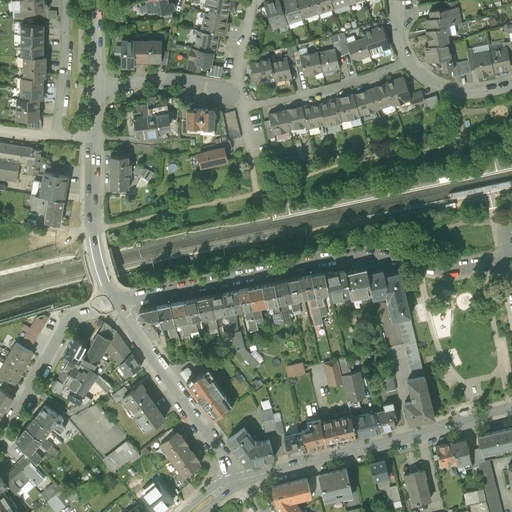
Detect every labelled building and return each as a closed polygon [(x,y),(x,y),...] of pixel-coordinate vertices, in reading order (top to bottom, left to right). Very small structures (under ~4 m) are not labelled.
[(44,10),(43,0),(30,0),(24,1),(20,1),(21,12),(44,10)] [(159,14),(171,12),(174,9),(173,5),(170,3),(169,3),(168,0),(151,0),(149,0),(146,1),(148,14),(156,13),(159,14)] [(205,13),(205,14),(226,17),(228,6),(232,7),(233,0),(206,0),(206,7),(205,13)] [(275,27),(287,23),(279,0),(272,0),(264,3),(265,6),(268,18),(270,21),(273,20),(275,27)] [(279,0),(287,23),(302,18),(296,0),(279,0)] [(296,0),(302,18),(318,12),(313,0),(296,0)] [(313,0),(318,12),(333,7),(330,0),(313,0)] [(268,18),(265,6),(259,8),(263,19),(268,18)] [(427,26),(427,30),(446,26),(454,24),(459,24),(457,16),(459,15),(457,8),(455,8),(449,9),(442,11),(439,11),(438,10),(429,11),(431,18),(425,19),(427,26)] [(44,12),(44,10),(21,12),(14,13),(15,18),(28,18),(40,18),(55,19),(54,12),(44,12)] [(204,22),(202,32),(218,35),(226,36),(227,29),(224,28),(226,17),(205,14),(204,22)] [(497,24),(495,18),(488,21),(489,25),(492,24),(493,26),(497,24)] [(379,20),(362,27),(364,32),(381,26),(379,20)] [(446,26),(448,36),(456,34),(454,24),(446,26)] [(22,25),(21,35),(43,35),(43,25),(40,25),(28,25),(22,25)] [(362,33),(364,39),(370,55),(388,49),(385,40),(386,38),(384,34),(383,35),(380,28),(382,27),(381,26),(364,32),(362,33)] [(426,30),(429,46),(447,42),(449,42),(448,36),(446,26),(427,30),(426,30)] [(197,31),(194,50),(213,53),(215,53),(218,35),(202,32),(197,31)] [(332,37),(335,50),(336,55),(349,50),(347,45),(348,44),(344,33),(332,37)] [(21,35),(21,46),(43,46),(43,35),(21,35)] [(358,60),(370,55),(364,39),(348,44),(347,45),(349,50),(351,57),(358,60)] [(134,67),(134,62),(134,41),(122,41),(122,47),(122,58),(122,67),(134,67)] [(140,62),(148,62),(148,41),(134,41),(134,62),(140,62)] [(161,41),(148,41),(148,62),(160,63),(161,52),(161,41)] [(443,72),(452,70),(453,70),(451,64),(450,57),(447,42),(429,46),(424,47),(428,62),(443,72)] [(511,58),(511,50),(510,42),(503,43),(505,49),(508,59),(511,58)] [(505,49),(503,43),(488,46),(489,52),(505,49)] [(489,52),(488,46),(488,45),(473,48),(473,51),(474,55),(489,52)] [(21,56),(24,56),(43,57),(43,46),(21,46),(21,56)] [(299,49),(299,51),(300,56),(308,54),(307,47),(299,49)] [(190,59),(189,63),(201,65),(211,67),(211,65),(213,53),(194,50),(191,49),(191,52),(190,52),(189,59),(190,59)] [(505,49),(489,52),(494,73),(510,70),(508,59),(505,49)] [(335,50),(318,54),(322,72),(340,68),(336,55),(335,50)] [(284,55),(285,58),(286,58),(288,68),(302,65),(300,56),(299,51),(297,51),(293,53),(288,54),(284,55)] [(470,71),(476,70),(473,55),(474,55),(473,51),(467,53),(468,61),(470,71)] [(169,53),(161,52),(160,63),(160,64),(167,64),(169,53)] [(269,58),(268,52),(257,55),(258,61),(269,58)] [(305,76),(322,72),(318,54),(317,52),(308,54),(300,56),(302,65),(305,76)] [(494,74),(494,73),(489,52),(474,55),(473,55),(476,70),(478,77),(494,74)] [(24,56),(24,67),(45,67),(45,57),(43,57),(24,56)] [(250,62),(252,74),(250,85),(256,86),(257,82),(263,81),(264,84),(268,83),(275,81),(270,62),(269,58),(258,61),(250,62)] [(285,58),(270,62),(275,81),(291,78),(288,68),(286,58),(285,58)] [(471,74),(470,71),(468,61),(451,64),(453,70),(452,70),(453,77),(471,74)] [(200,71),(201,65),(189,63),(188,69),(200,71)] [(211,65),(211,67),(209,78),(220,79),(222,68),(211,65)] [(23,67),(23,78),(43,78),(45,78),(45,67),(24,67),(23,67)] [(20,88),(21,88),(42,88),(43,88),(43,78),(23,78),(21,77),(20,88)] [(394,106),(410,100),(409,96),(408,93),(409,91),(407,86),(405,85),(402,78),(386,84),(393,104),(394,106)] [(256,86),(250,85),(249,87),(261,89),(269,87),(268,83),(264,84),(263,81),(257,82),(256,86)] [(386,84),(369,89),(377,110),(393,104),(386,84)] [(21,88),(21,99),(38,99),(42,99),(42,88),(21,88)] [(359,116),(377,110),(369,89),(353,95),(359,116)] [(411,105),(423,100),(420,92),(409,96),(410,100),(411,105)] [(362,125),(359,116),(353,95),(336,99),(341,122),(350,120),(351,127),(362,125)] [(436,96),(423,100),(427,111),(439,108),(436,96)] [(17,99),(17,109),(38,109),(38,99),(21,99),(17,99)] [(330,102),(319,105),(324,125),(325,127),(342,123),(341,122),(336,99),(329,100),(330,102)] [(128,110),(126,102),(114,106),(117,114),(128,110)] [(307,129),(324,125),(319,105),(309,107),(308,105),(302,107),(307,126),(307,129)] [(148,109),(149,115),(156,114),(156,116),(167,114),(167,106),(148,109)] [(142,111),(143,117),(147,116),(149,116),(149,115),(148,109),(147,107),(137,108),(137,112),(142,111)] [(302,107),(285,111),(290,130),(307,126),(302,107)] [(39,109),(38,109),(17,109),(17,120),(28,120),(38,120),(39,109)] [(186,134),(200,135),(201,109),(194,109),(194,111),(187,111),(186,134)] [(208,110),(201,109),(200,135),(214,135),(215,111),(208,111),(208,110)] [(268,115),(269,121),(273,136),(290,132),(290,130),(285,111),(268,115)] [(224,114),(230,141),(241,139),(235,112),(224,114)] [(160,136),(160,135),(156,116),(156,114),(149,115),(149,116),(147,116),(149,127),(142,128),(144,138),(160,136)] [(167,114),(156,116),(160,135),(169,127),(167,114)] [(136,139),(144,138),(142,128),(149,127),(147,116),(143,117),(141,117),(133,118),(136,139)] [(41,121),(38,120),(28,120),(28,128),(41,130),(41,121)] [(341,122),(342,123),(343,129),(351,127),(350,120),(341,122)] [(274,139),(273,136),(269,121),(264,122),(268,140),(274,139)] [(223,153),(232,150),(229,141),(214,145),(215,151),(222,149),(223,153)] [(0,176),(17,179),(20,161),(22,147),(0,143),(0,176)] [(41,150),(22,147),(20,161),(27,162),(26,165),(29,166),(28,173),(37,174),(39,162),(42,163),(43,157),(40,157),(41,150)] [(225,161),(223,153),(222,149),(215,151),(198,155),(198,156),(201,167),(202,168),(225,162),(225,161)] [(327,151),(318,153),(319,159),(329,157),(327,151)] [(110,157),(110,173),(126,172),(126,173),(129,173),(131,173),(131,163),(128,163),(128,156),(110,157)] [(295,157),(288,159),(290,167),(297,165),(295,157)] [(138,164),(133,172),(138,176),(139,174),(148,181),(153,173),(147,170),(138,164)] [(43,181),(40,196),(63,200),(68,177),(44,172),(43,181)] [(129,189),(129,173),(126,173),(126,172),(110,173),(111,189),(129,189)] [(34,180),(32,194),(40,196),(43,181),(34,180)] [(210,193),(208,186),(196,189),(198,196),(210,193)] [(185,190),(176,191),(178,200),(186,199),(185,190)] [(59,225),(63,200),(40,196),(32,194),(30,202),(42,204),(42,207),(45,208),(44,215),(46,215),(45,222),(59,225)] [(352,298),(372,293),(367,274),(366,268),(345,273),(351,295),(352,298)] [(345,270),(324,275),(328,291),(330,300),(351,295),(345,273),(345,270)] [(373,298),(386,295),(392,320),(398,319),(409,316),(399,273),(384,276),(383,270),(367,274),(372,293),(373,298)] [(324,272),(311,275),(318,304),(321,316),(327,315),(324,303),(322,294),(324,292),(328,291),(324,275),(324,272)] [(310,298),(312,305),(318,304),(311,275),(298,277),(303,296),(307,296),(310,298)] [(299,297),(303,296),(298,277),(286,280),(291,299),(294,310),(299,309),(298,301),(299,297)] [(283,301),(291,299),(286,280),(273,283),(279,311),(286,309),(285,305),(283,301)] [(273,312),(279,311),(273,283),(261,285),(265,304),(273,303),(272,308),(273,312)] [(261,285),(248,288),(255,317),(256,322),(263,320),(262,315),(260,310),(257,306),(265,304),(261,285)] [(246,318),(249,318),(255,317),(248,288),(235,290),(240,310),(248,308),(246,312),(246,318)] [(232,329),(232,332),(239,330),(236,319),(235,314),(232,311),(240,310),(235,290),(223,293),(229,321),(232,329)] [(222,322),(229,321),(223,293),(209,296),(214,315),(223,313),(221,318),(222,322)] [(216,325),(214,315),(209,296),(196,299),(201,318),(207,317),(209,327),(216,325)] [(195,319),(201,318),(196,299),(183,301),(190,331),(197,330),(195,319)] [(184,333),(190,331),(183,301),(170,304),(175,323),(181,322),(184,333)] [(268,315),(274,314),(273,312),(272,308),(273,303),(265,304),(268,315)] [(178,334),(175,323),(170,304),(157,307),(161,326),(167,325),(170,336),(178,334)] [(321,316),(318,304),(312,305),(317,325),(322,324),(321,316)] [(159,334),(158,327),(161,326),(157,307),(139,310),(137,316),(152,336),(159,334)] [(287,313),(286,309),(279,311),(273,312),(274,314),(276,323),(289,319),(287,313)] [(26,331),(21,341),(31,346),(49,316),(44,313),(41,318),(36,315),(30,326),(24,323),(21,328),(26,331)] [(398,319),(412,379),(424,376),(409,316),(398,319)] [(256,322),(255,317),(249,318),(250,323),(248,324),(249,330),(257,328),(256,322)] [(105,321),(98,333),(111,340),(116,331),(105,321)] [(224,331),(232,329),(229,321),(222,322),(224,331)] [(243,347),(239,330),(232,332),(236,349),(243,347)] [(105,350),(119,365),(131,353),(116,331),(111,340),(105,350)] [(100,357),(105,350),(111,340),(98,333),(88,352),(85,351),(84,353),(80,361),(93,369),(100,357)] [(159,334),(152,336),(160,347),(167,346),(164,334),(159,334)] [(73,335),(63,353),(80,362),(80,361),(84,353),(81,351),(86,343),(86,342),(73,335)] [(16,342),(10,352),(27,362),(33,351),(16,342)] [(250,354),(243,347),(236,349),(253,368),(259,363),(257,361),(250,354)] [(254,350),(250,354),(257,361),(261,357),(254,350)] [(10,352),(4,362),(21,372),(27,362),(10,352)] [(131,353),(119,365),(127,377),(140,367),(131,353)] [(337,358),(341,375),(354,371),(351,355),(337,358)] [(100,357),(93,369),(102,374),(109,362),(100,357)] [(329,386),(343,383),(341,375),(337,358),(323,362),(329,386)] [(78,370),(74,378),(81,381),(89,370),(70,359),(67,364),(78,370)] [(15,383),(21,372),(4,362),(0,369),(0,374),(5,377),(15,383)] [(303,373),(301,362),(286,366),(289,377),(303,373)] [(67,364),(56,380),(64,384),(69,387),(74,378),(78,370),(67,364)] [(81,381),(75,390),(83,394),(94,379),(103,388),(105,391),(112,387),(109,384),(98,373),(90,368),(89,370),(81,381)] [(179,373),(187,384),(196,378),(189,368),(186,368),(179,373)] [(354,371),(341,375),(343,383),(349,409),(359,406),(358,400),(361,399),(360,398),(365,397),(359,370),(354,371)] [(213,420),(233,406),(232,405),(229,407),(222,398),(225,395),(211,377),(208,379),(203,372),(196,378),(187,384),(213,420)] [(434,418),(424,376),(412,379),(407,380),(412,401),(404,404),(409,425),(434,418)] [(83,394),(75,390),(81,381),(74,378),(69,387),(72,388),(67,396),(79,403),(80,401),(83,403),(92,399),(83,394)] [(395,390),(392,378),(383,380),(386,392),(395,390)] [(256,379),(251,383),(255,390),(263,385),(259,380),(257,381),(256,379)] [(59,393),(64,384),(56,380),(51,389),(59,393)] [(131,416),(132,416),(151,402),(143,389),(144,388),(140,384),(129,392),(122,397),(128,406),(125,408),(131,416)] [(117,401),(122,397),(129,392),(124,385),(112,394),(117,401)] [(0,416),(13,397),(1,388),(0,389),(0,416)] [(265,433),(276,430),(273,415),(271,408),(268,400),(261,403),(264,410),(260,411),(265,433)] [(164,419),(151,402),(132,416),(139,424),(141,422),(148,431),(164,419)] [(114,423),(97,403),(89,409),(107,430),(114,423)] [(385,410),(375,412),(380,432),(396,428),(393,419),(396,419),(393,403),(383,405),(385,410)] [(66,426),(60,421),(64,417),(44,405),(34,417),(49,429),(52,427),(60,433),(66,426)] [(332,419),(320,422),(326,445),(335,443),(351,439),(356,438),(351,418),(349,411),(331,415),(332,419)] [(375,412),(351,418),(356,438),(380,432),(375,412)] [(278,413),(273,415),(276,430),(278,435),(283,434),(278,413)] [(44,437),(49,429),(34,417),(26,428),(41,439),(44,437)] [(306,450),(326,445),(320,422),(320,419),(306,423),(308,428),(301,430),(302,432),(306,450)] [(157,438),(161,443),(175,433),(171,427),(157,438)] [(511,427),(496,432),(500,451),(511,448),(511,427)] [(15,440),(37,462),(43,457),(42,455),(35,448),(40,441),(41,439),(26,428),(15,440)] [(259,447),(255,442),(252,443),(247,437),(249,436),(244,428),(228,440),(230,443),(246,465),(252,463),(273,458),(269,441),(261,442),(262,447),(259,447)] [(170,457),(174,463),(173,463),(173,465),(179,474),(181,474),(181,473),(184,476),(200,465),(176,432),(175,433),(161,443),(160,443),(162,446),(161,447),(161,449),(167,457),(169,457),(170,457)] [(288,454),(306,450),(302,432),(284,437),(288,454)] [(495,456),(501,455),(500,451),(496,432),(477,436),(480,448),(479,448),(479,449),(481,456),(483,455),(494,452),(495,456)] [(51,444),(44,437),(41,439),(40,441),(46,450),(52,454),(55,456),(59,451),(51,445),(51,444)] [(466,439),(451,443),(456,463),(457,466),(463,465),(464,469),(472,467),(469,453),(469,451),(466,439)] [(40,441),(35,448),(42,455),(43,454),(49,458),(52,454),(46,450),(40,441)] [(113,469),(130,457),(138,451),(130,442),(103,461),(110,468),(113,469)] [(440,467),(456,463),(451,443),(435,447),(440,467)] [(150,452),(146,446),(141,450),(144,455),(150,452)] [(472,467),(478,465),(477,463),(484,461),(483,455),(481,456),(479,449),(469,451),(469,453),(472,467)] [(141,455),(138,451),(130,457),(133,461),(141,455)] [(25,457),(19,463),(25,471),(23,473),(28,479),(31,477),(37,483),(44,477),(25,457)] [(384,460),(369,463),(374,481),(388,478),(384,460)] [(477,463),(478,465),(489,511),(501,511),(489,461),(484,461),(477,463)] [(15,492),(28,479),(23,473),(25,471),(19,463),(2,478),(7,483),(15,492)] [(321,475),(318,476),(323,496),(324,501),(333,499),(332,497),(341,495),(341,497),(352,494),(346,469),(332,473),(321,475)] [(410,473),(404,475),(406,483),(407,483),(413,505),(416,504),(417,505),(427,502),(427,501),(431,500),(425,478),(426,478),(424,470),(418,471),(417,469),(409,471),(410,473)] [(91,478),(87,473),(83,477),(87,482),(91,478)] [(184,476),(181,473),(181,474),(168,484),(176,494),(189,483),(184,476)] [(0,509),(11,503),(4,492),(3,492),(1,490),(7,483),(2,478),(0,475),(0,509)] [(76,485),(80,481),(75,476),(70,480),(76,485)] [(318,476),(307,479),(310,490),(315,489),(318,498),(323,496),(318,476)] [(64,477),(56,484),(62,490),(64,489),(69,484),(64,477)] [(271,487),(276,505),(293,501),(311,496),(310,490),(307,479),(271,487)] [(157,481),(138,496),(150,511),(161,511),(173,503),(157,481)] [(42,494),(48,501),(57,494),(62,490),(56,484),(54,482),(49,487),(50,488),(42,494)] [(401,504),(396,486),(389,487),(393,502),(397,501),(398,505),(401,504)] [(71,487),(64,489),(62,490),(57,494),(66,506),(79,496),(71,487)] [(263,489),(275,505),(276,505),(271,487),(263,489)] [(466,506),(486,501),(483,490),(464,494),(466,506)] [(57,511),(66,506),(57,494),(48,501),(56,511),(57,511)] [(36,510),(42,506),(38,500),(32,505),(36,510)] [(275,505),(279,511),(298,511),(301,511),(293,501),(276,505),(275,505)] [(16,511),(11,503),(0,509),(0,511),(16,511)]
